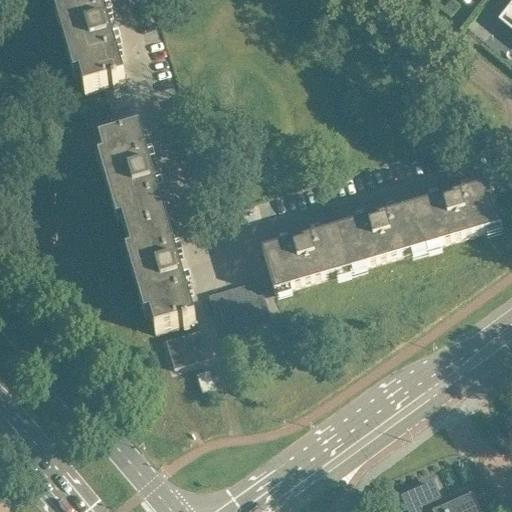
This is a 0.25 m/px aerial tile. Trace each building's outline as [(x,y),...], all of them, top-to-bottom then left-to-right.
[(126,85),(100,0),(64,0),(57,2),(66,31),(60,32),(71,69),(76,68),(85,97),(113,89),(114,92),(119,90),(118,87),(126,85)] [(511,7),(508,12),(501,22),(511,31),(511,7)] [(119,214),(127,242),(168,230),(140,135),(100,147),(108,177),(103,178),(114,215),(119,214)] [(491,194),(489,190),(489,188),(413,210),(426,253),(501,231),(492,199),(494,199),(493,194),(491,194)] [(350,275),(426,253),(413,210),(338,232),(350,275)] [(196,325),(168,230),(127,242),(136,271),(130,272),(141,309),(147,308),(155,337),(183,329),(184,332),(189,330),(189,327),(196,325)] [(262,254),(275,297),(350,275),(338,232),(262,254)] [(255,308),(266,305),(259,284),(249,287),(255,308)] [(249,287),(239,290),(245,311),(255,308),(249,287)] [(229,293),(235,314),(245,311),(239,290),(229,293)] [(235,314),(229,293),(219,296),(225,317),(235,314)] [(209,299),(215,320),(225,317),(219,296),(209,299)] [(266,305),(255,308),(261,329),(272,326),(266,305)] [(255,308),(245,311),(250,332),(261,329),(255,308)] [(235,314),(241,335),(250,332),(245,311),(235,314)] [(231,338),(241,335),(235,314),(225,317),(231,338)] [(225,317),(215,320),(221,341),(231,338),(225,317)] [(174,373),(207,363),(199,335),(166,345),(174,373)] [(216,392),(215,392),(210,373),(197,377),(202,396),(216,392)] [(478,511),(472,497),(443,510),(433,486),(403,499),(408,511),(478,511)] [(473,494),(478,511),(488,511),(496,510),(489,489),(473,494)]
